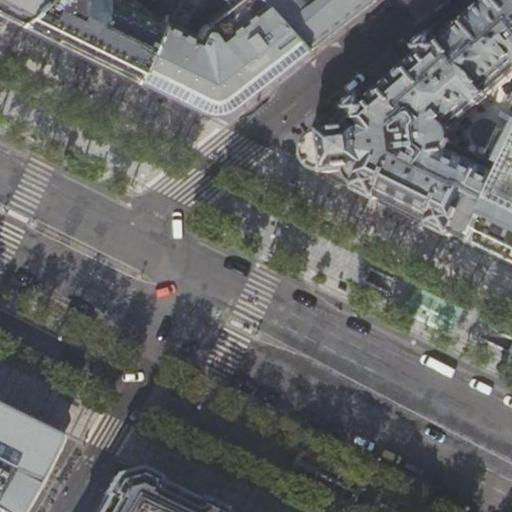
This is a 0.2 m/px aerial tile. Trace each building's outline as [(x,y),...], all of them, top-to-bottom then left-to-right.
[(0,0),(0,11),(15,19),(22,12),(30,4),(34,0),(0,0)] [(166,0),(34,0),(30,4),(22,12),(15,19),(78,50),(129,76),(133,67),(138,58),(153,27),(166,0)] [(166,0),(153,27),(138,58),(133,67),(129,76),(171,97),(187,105),(193,107),(197,109),(201,110),(205,111),(212,110),(216,109),(220,108),(229,103),(231,101),(254,83),(270,70),(285,58),(302,45),(262,1),(260,0),(166,0)] [(260,0),(262,1),(302,45),(321,30),(348,9),(359,0),(260,0)] [(511,0),(486,0),(432,46),(430,44),(411,60),(413,62),(406,68),(371,97),(369,96),(351,112),(352,113),(348,117),(324,136),(325,138),(322,138),(319,139),(316,140),(314,142),(310,146),(309,147),(307,152),(307,159),(308,162),(309,165),(313,169),(315,171),(319,173),(324,174),(326,174),(329,174),(329,175),(358,189),(362,191),(361,193),(383,204),(384,202),(404,212),(417,218),(435,227),(434,229),(457,240),(458,238),(472,245),(476,237),(481,228),(488,212),(496,196),(511,163),(511,0)] [(511,163),(496,196),(488,212),(481,228),(476,237),(472,245),(507,263),(511,265),(511,163)] [(8,410),(0,406),(0,511),(22,511),(48,466),(59,445),(55,433),(8,410)] [(111,481),(92,511),(214,511),(188,499),(180,495),(136,474),(111,481)]
